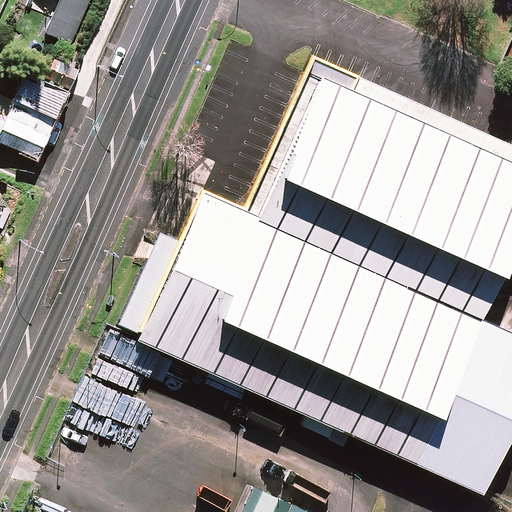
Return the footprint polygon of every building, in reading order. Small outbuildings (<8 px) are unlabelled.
[(87,0),(27,0),(26,4),(43,11),(35,30),(70,44),(87,0)] [(53,58),(43,78),(71,91),(81,71),(53,58)] [(136,341),(480,494),(511,421),(511,336),(478,322),(501,270),(511,274),(511,148),(317,62),(249,215),(201,194),(179,245),(159,236),(119,326),(139,334),(136,341)] [(67,94),(25,75),(13,103),(0,97),(0,144),(38,161),(67,94)] [(314,511),(320,500),(253,470),(234,511),(314,511)]
